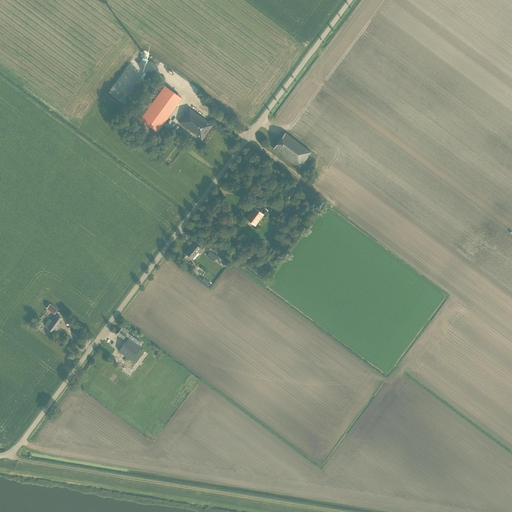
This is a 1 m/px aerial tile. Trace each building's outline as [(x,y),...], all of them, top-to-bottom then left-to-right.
[(158,132),(161,128),(183,98),(165,85),(140,119),(158,132)] [(202,139),(210,128),(212,125),(204,120),(204,119),(189,108),(179,122),(202,139)] [(311,152),(286,133),(273,149),(300,169),(309,157),(308,157),(311,152)] [(150,146),(151,145),(146,141),(143,144),(148,148),(151,150),(153,148),(150,146)] [(298,191),(293,186),(286,194),(291,199),(298,191)] [(256,225),(264,214),(255,207),(247,218),(256,225)] [(200,254),(203,250),(196,244),(194,247),(192,245),(190,248),(186,254),(193,259),(198,252),(200,254)] [(214,261),(217,256),(210,251),(207,256),(214,261)] [(54,314),(57,310),(50,304),(47,309),(54,314)] [(50,320),(57,325),(62,319),(55,314),(50,320)] [(49,319),(44,326),(46,327),(53,331),(57,325),(50,320),(49,319)] [(141,348),(142,348),(146,342),(133,333),(131,335),(128,333),(129,331),(123,326),(117,334),(123,339),(126,336),(129,338),(119,351),(131,361),(132,360),(136,363),(145,351),(141,348)]
